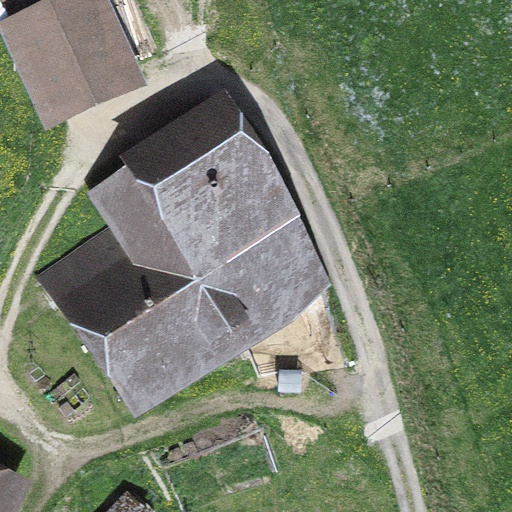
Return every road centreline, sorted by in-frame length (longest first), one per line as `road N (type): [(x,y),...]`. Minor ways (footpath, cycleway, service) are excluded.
road 1 (track): [(418,511),(401,426),(310,177),(215,71),(109,162),(26,276),(0,335)]
road 2 (track): [(401,426),(314,396),(113,461),(37,420),(0,378)]
